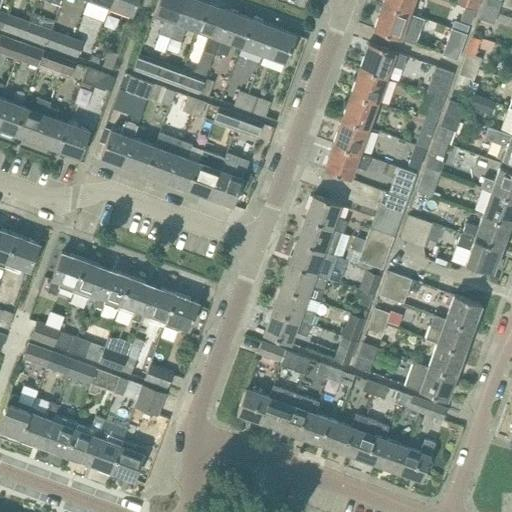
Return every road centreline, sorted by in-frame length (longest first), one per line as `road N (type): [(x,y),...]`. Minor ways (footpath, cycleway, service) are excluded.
road 1 (residential): [(258,246),(114,194),(38,197),(0,183)]
road 2 (unclassified): [(258,246),(346,0)]
road 3 (unclassified): [(414,511),(194,432)]
road 4 (unclassified): [(194,432),(258,246)]
road 5 (unclassified): [(449,511),(511,329)]
road 6 (residential): [(114,511),(0,469)]
